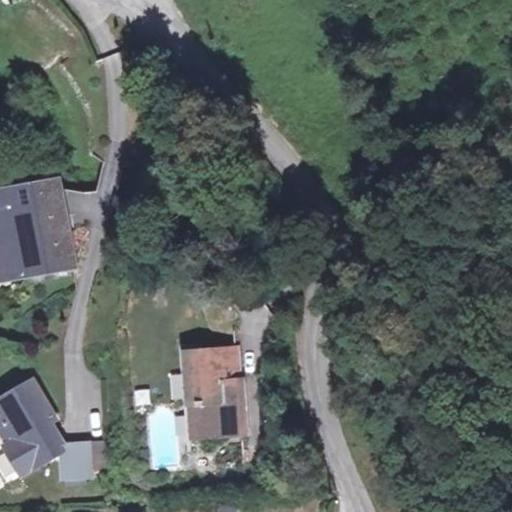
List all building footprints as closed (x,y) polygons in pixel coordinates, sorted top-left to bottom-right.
[(52,180),(21,185),(23,194),(54,189),(52,180)] [(23,194),(21,185),(1,189),(2,198),(0,198),(0,266),(13,264),(16,278),(68,269),(54,189),(23,194)] [(137,230),(144,204),(119,189),(110,221),(137,230)] [(0,281),(16,278),(13,264),(0,266),(0,281)] [(240,348),(189,350),(191,433),(242,432),(240,348)] [(174,399),(185,398),(183,372),(172,373),(174,399)] [(92,477),(90,446),(57,448),(47,427),(56,423),(37,383),(0,400),(0,414),(14,440),(9,451),(17,473),(27,474),(58,459),(61,486),(92,485),(92,477)] [(90,446),(92,477),(109,463),(108,431),(90,446)] [(219,500),(217,511),(236,511),(238,502),(219,500)]
